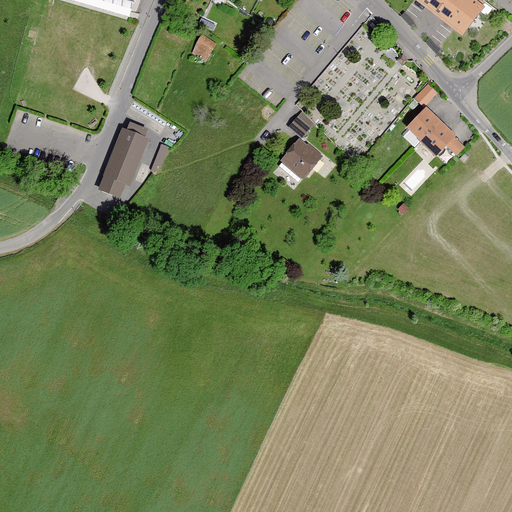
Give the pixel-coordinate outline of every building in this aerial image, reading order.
[(473,0),(416,0),(462,34),(482,7),(473,0)] [(192,54),(207,63),(218,45),(203,36),(192,54)] [(437,94),(428,85),(415,99),(424,108),(437,94)] [(409,106),(414,110),(418,105),(414,101),(409,106)] [(464,148),(425,110),(408,128),(436,156),(446,145),(457,155),(464,148)] [(303,112),(298,117),(310,128),(315,123),(303,112)] [(298,117),(289,127),(302,138),(310,128),(298,117)] [(124,183),(129,185),(147,140),(123,130),(100,189),(118,197),(124,183)] [(308,147),(299,140),(282,161),(303,178),(322,156),(309,145),(308,147)]
